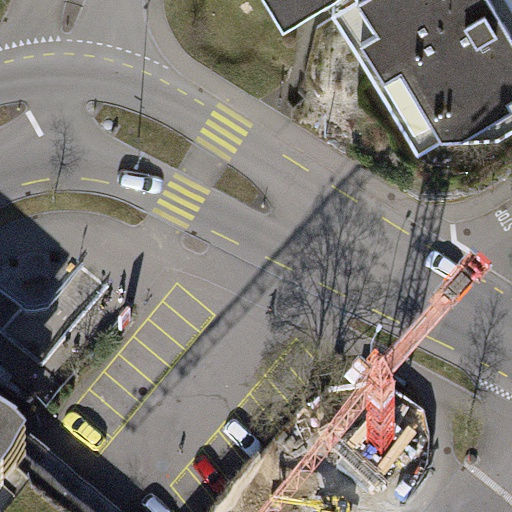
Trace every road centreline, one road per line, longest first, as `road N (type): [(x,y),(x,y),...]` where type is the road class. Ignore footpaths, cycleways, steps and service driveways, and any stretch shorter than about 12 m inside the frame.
road 1 (tertiary): [(313,233),(268,168),(223,136),(114,84),(65,77)]
road 2 (tertiary): [(61,147),(238,221),(313,233)]
road 3 (tertiary): [(451,314),(313,233)]
